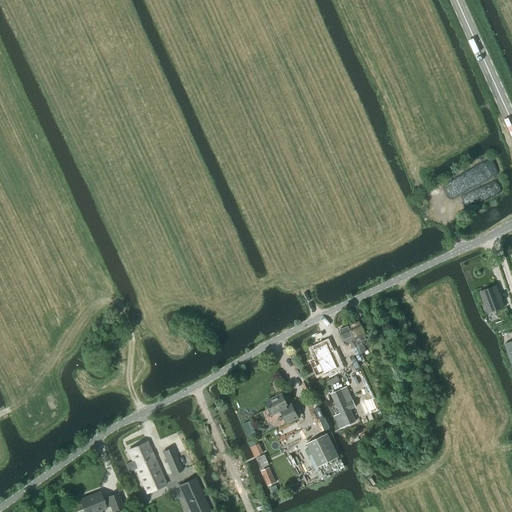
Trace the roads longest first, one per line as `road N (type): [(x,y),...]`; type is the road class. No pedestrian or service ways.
road 1 (unclassified): [(0,508),(144,412),(511,225)]
road 2 (secondary): [(511,123),(456,0)]
